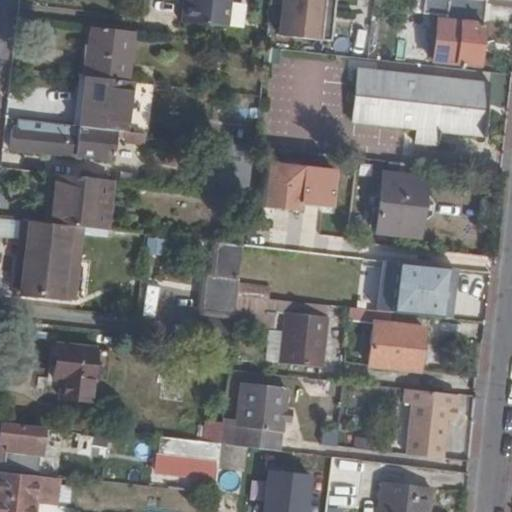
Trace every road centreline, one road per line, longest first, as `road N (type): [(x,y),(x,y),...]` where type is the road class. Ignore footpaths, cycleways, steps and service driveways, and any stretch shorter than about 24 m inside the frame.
road 1 (residential): [(511,289),(487,511)]
road 2 (unknown): [(501,384),(346,376),(332,361),(333,320)]
road 3 (unknown): [(491,470),(291,445)]
